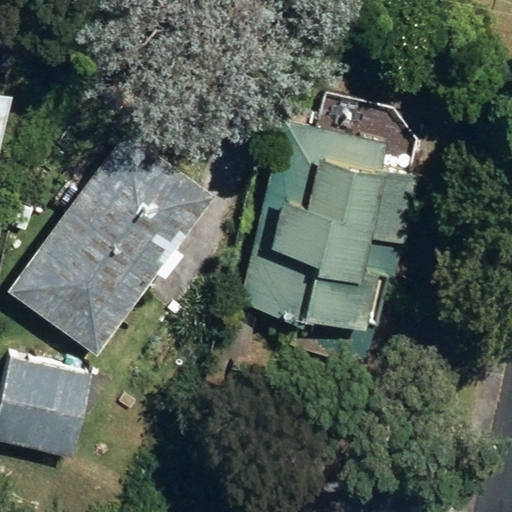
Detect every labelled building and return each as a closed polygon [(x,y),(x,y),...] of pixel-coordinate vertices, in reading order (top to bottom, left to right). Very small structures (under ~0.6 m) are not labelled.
[(0,155),(16,85),(0,81),(0,155)] [(285,331),(368,351),(393,244),(382,239),(387,220),(409,225),(423,163),(384,153),(389,131),(290,106),(243,288),(293,301),(285,331)] [(11,274),(102,341),(220,180),(129,113),(11,274)] [(0,405),(0,425),(79,444),(98,363),(14,344),(0,405)] [(300,511),(312,485),(236,456),(213,511),(300,511)]
